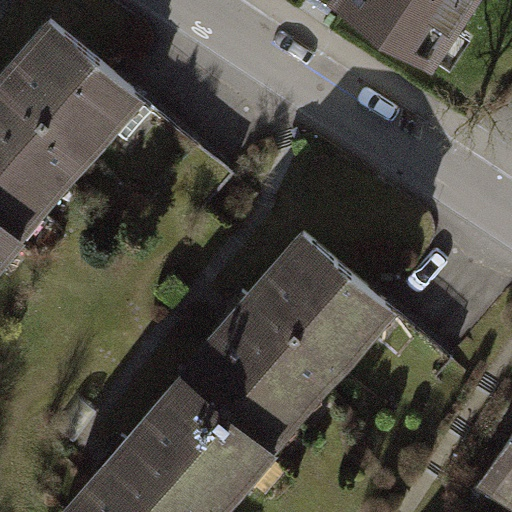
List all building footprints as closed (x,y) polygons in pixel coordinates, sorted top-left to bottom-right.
[(460,0),(347,0),(427,52),(460,0)] [(46,15),(0,72),(0,219),(11,229),(103,117),(123,133),(147,103),(132,90),(135,87),(46,15)] [(0,242),(11,229),(0,219),(0,242)] [(299,228),(179,373),(262,442),(382,297),(299,228)] [(203,511),(262,442),(179,373),(63,511),(203,511)] [(511,432),(488,469),(511,484),(511,432)]
